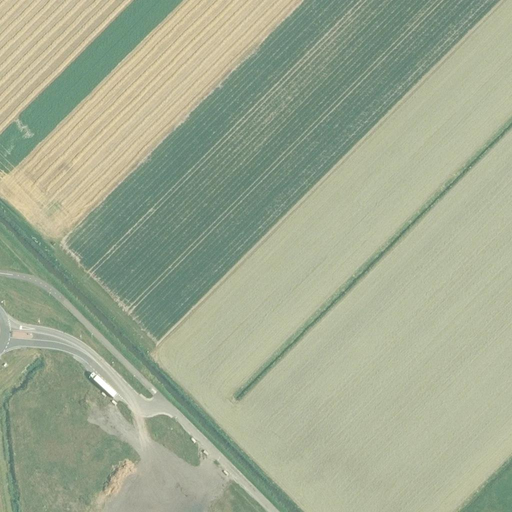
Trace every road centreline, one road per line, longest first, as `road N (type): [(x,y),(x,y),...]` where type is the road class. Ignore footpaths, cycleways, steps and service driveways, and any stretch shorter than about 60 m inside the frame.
road 1 (unclassified): [(271,511),(163,402)]
road 2 (unclassified): [(57,339),(90,357),(139,404),(163,402)]
